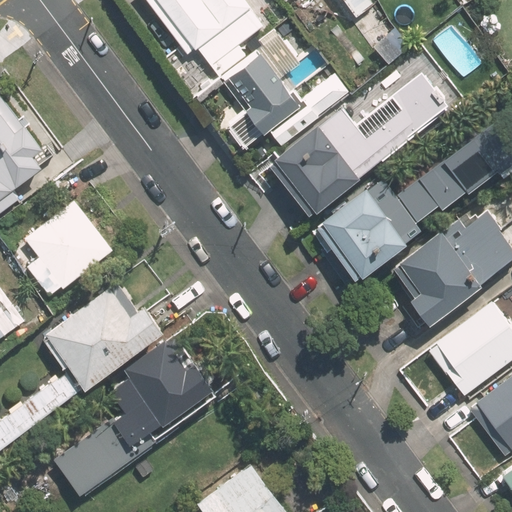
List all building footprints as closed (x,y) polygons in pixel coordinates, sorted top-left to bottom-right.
[(159,0),(197,50),(203,45),(221,70),(250,48),(244,39),(269,20),(253,0),(159,0)] [(378,0),(348,0),(361,15),(378,0)] [(486,31),(461,1),(439,19),(464,49),(486,31)] [(290,140),(350,87),(327,61),(299,85),(286,70),(307,52),(279,20),(260,36),(266,42),(256,50),(261,55),(230,82),(242,96),(216,119),(244,151),(275,123),(290,140)] [(463,98),(418,43),(254,175),(270,194),(286,181),(311,211),(325,200),(329,206),(463,98)] [(0,198),(49,164),(42,155),(51,149),(9,89),(0,95),(0,198)] [(448,205),(511,152),(511,113),(507,108),(406,191),(426,216),(444,201),(448,205)] [(430,224),(387,174),(375,185),(372,182),(316,230),(331,247),(324,252),(355,288),(430,224)] [(53,293),(117,242),(82,197),(32,236),(49,257),(34,269),(53,293)] [(440,320),(511,257),(511,235),(487,207),(471,221),(462,211),(395,269),(440,320)] [(0,337),(29,318),(3,280),(0,281),(0,337)] [(111,282),(56,324),(80,357),(0,417),(0,450),(1,452),(176,322),(153,291),(130,308),(111,282)] [(511,286),(437,344),(471,389),(511,358),(511,286)] [(161,426),(224,381),(184,325),(159,343),(162,348),(118,379),(135,402),(63,454),(89,490),(167,434),(161,426)] [(511,375),(477,401),(460,377),(432,398),(459,435),(484,417),(510,452),(511,450),(511,375)] [(301,511),(259,454),(205,493),(218,511),(301,511)]
